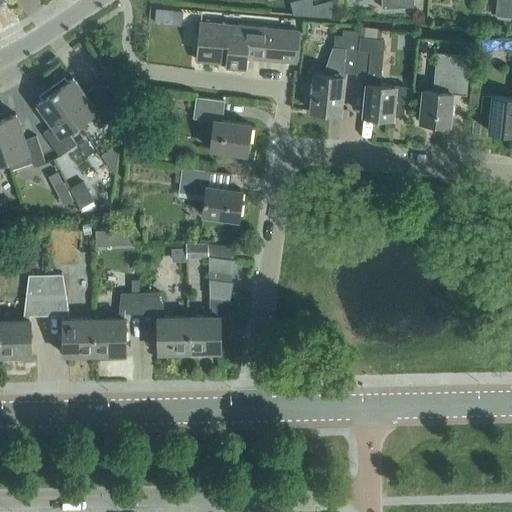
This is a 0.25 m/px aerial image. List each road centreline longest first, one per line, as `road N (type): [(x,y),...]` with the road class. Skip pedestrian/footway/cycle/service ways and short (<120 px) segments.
road 1 (residential): [(0,499),(371,491)]
road 2 (residential): [(248,409),(279,154)]
road 3 (secondary): [(248,409),(0,416)]
road 4 (residential): [(279,154),(511,176)]
road 5 (residential): [(279,154),(284,87),(150,71)]
road 6 (secondary): [(366,407),(511,404)]
